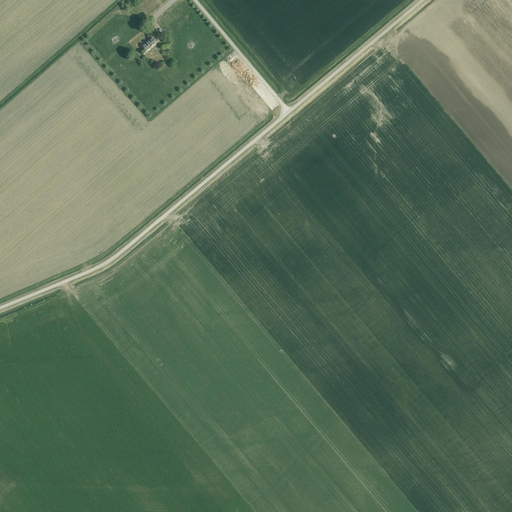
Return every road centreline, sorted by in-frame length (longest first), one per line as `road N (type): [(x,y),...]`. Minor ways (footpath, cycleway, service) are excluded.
road 1 (unclassified): [(0,307),(107,261),(288,111)]
road 2 (unclassified): [(288,111),(421,0)]
road 3 (unclassified): [(288,111),(194,0)]
